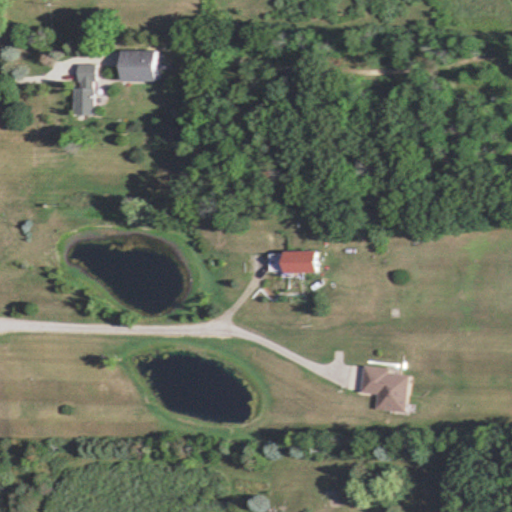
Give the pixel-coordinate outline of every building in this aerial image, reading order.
[(126,48),(126,77),(160,78),(161,49),(126,48)] [(101,81),(101,62),(84,62),(84,81),(101,81)] [(99,112),(100,86),(81,85),(80,111),(99,112)] [(319,248),(278,249),(278,255),(276,255),(277,263),(279,263),(279,271),(320,270),(319,248)] [(365,392),(380,393),(379,407),(411,409),(414,372),(392,371),(393,366),(367,364),(365,392)]
